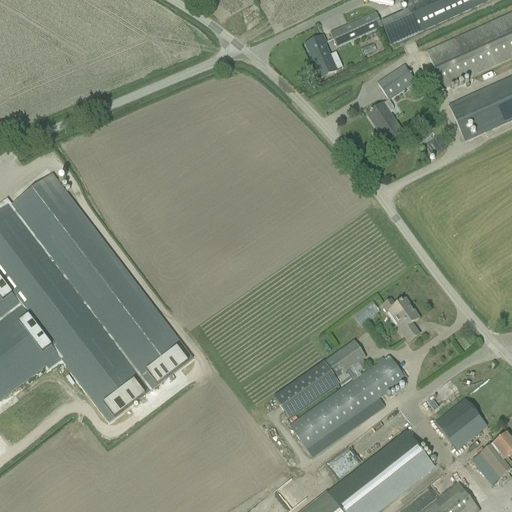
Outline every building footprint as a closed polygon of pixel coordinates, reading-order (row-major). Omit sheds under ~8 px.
[(405,0),(402,1),(408,13),(417,34),(493,0),(405,0)] [(390,47),(417,34),(408,13),(380,26),(382,29),(390,47)] [(511,58),(511,13),(426,52),(444,89),(511,58)] [(375,14),(329,34),(336,49),(382,29),(380,26),(375,14)] [(320,80),(335,72),(320,39),(304,46),(320,80)] [(389,102),(397,96),(415,83),(405,66),(385,79),(377,85),(388,102),(389,102)] [(464,143),(473,139),(511,120),(511,77),(484,90),(457,103),(448,107),(464,143)] [(391,118),(389,119),(387,117),(391,114),(393,112),(393,110),(392,108),(389,102),(388,102),(381,107),(366,117),(374,128),(376,127),(387,143),(401,134),(391,118)] [(51,176),(11,207),(10,205),(0,212),(0,280),(61,362),(108,424),(168,379),(171,376),(192,360),(51,176)] [(61,362),(0,280),(0,402),(45,368),(48,371),(61,362)] [(386,314),(390,311),(402,329),(398,332),(402,336),(407,344),(419,336),(411,325),(419,320),(405,301),(395,308),(390,302),(381,308),(386,314)] [(360,327),(380,312),(372,302),(353,316),(360,327)] [(366,359),(354,341),(323,363),(338,385),(338,386),(361,370),(357,365),(366,359)] [(407,386),(404,382),(405,382),(405,381),(407,380),(402,372),(400,374),(388,358),(289,427),(306,451),(401,384),(404,388),(407,386)] [(338,385),(323,363),(270,400),(285,422),(338,385)] [(457,408),(435,425),(452,446),(457,451),(486,428),(482,422),(465,401),(457,408)] [(326,496),(338,511),(379,511),(434,469),(406,433),(326,496)] [(349,474),(349,475),(381,452),(369,435),(329,462),(341,479),(349,474)] [(472,462),(476,467),(492,487),(497,483),(501,489),(511,481),(507,475),(511,471),(511,466),(507,460),(511,455),(511,443),(506,435),(472,462)] [(478,511),(479,511),(458,485),(423,511),(478,511)] [(325,494),(302,511),(338,511),(326,496),(325,494)]
